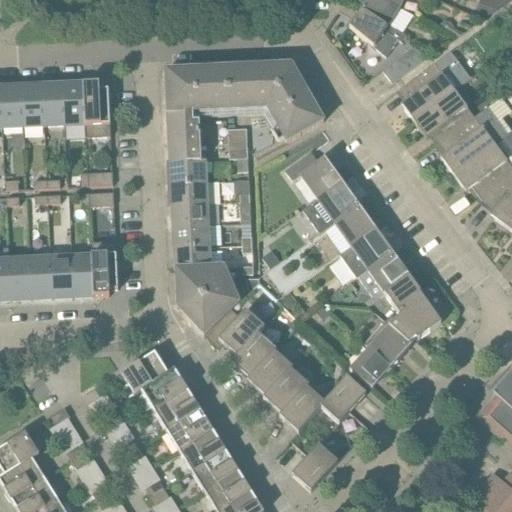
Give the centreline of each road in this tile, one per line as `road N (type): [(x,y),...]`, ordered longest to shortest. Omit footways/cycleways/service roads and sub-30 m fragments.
road 1 (residential): [(504,311),(432,222),(304,33)]
road 2 (residential): [(153,323),(146,306),(140,54)]
road 3 (residential): [(504,311),(341,511)]
road 4 (residential): [(153,323),(283,511)]
road 5 (residential): [(140,54),(270,51),(304,33)]
road 6 (residential): [(0,340),(153,323)]
road 7 (residential): [(0,57),(140,54)]
